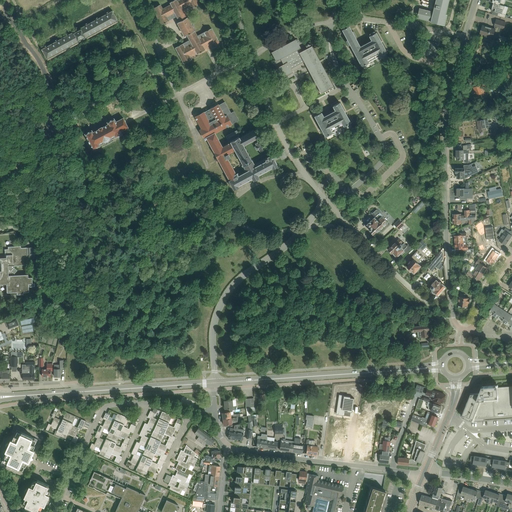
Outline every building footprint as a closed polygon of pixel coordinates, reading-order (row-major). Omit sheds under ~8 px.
[(187,34),(188,36),(190,40),(183,44),(183,43),(175,47),(184,63),(191,60),(189,55),(196,51),(197,54),(205,50),(203,47),(210,44),(213,48),(220,44),(211,28),(204,32),(197,36),(194,31),(195,30),(194,27),(194,25),(193,23),(192,21),(190,20),(188,17),(187,17),(184,12),(192,7),(192,8),(200,4),(197,0),(179,0),(177,1),(176,0),(173,0),(170,2),(171,4),(163,9),(160,4),(153,8),(162,24),(169,20),(176,15),(179,21),(177,22),(185,35),(187,34)] [(417,18),(427,20),(430,21),(444,25),(447,14),(445,14),(448,0),(435,0),(433,12),(419,8),(417,18)] [(506,15),(502,14),(505,6),(503,5),(500,4),(494,3),(491,10),(493,11),(499,13),(498,16),(503,17),(505,18),(505,17),(506,15)] [(47,45),(45,46),(44,46),(45,47),(41,49),(47,59),(79,42),(78,41),(85,37),(86,38),(118,20),(112,10),(109,12),(108,11),(106,13),(98,18),(98,17),(95,18),(96,19),(88,24),(87,23),(85,24),(85,25),(83,26),(80,28),(81,29),(76,31),(74,33),(73,32),(68,34),(68,33),(65,35),(66,36),(58,40),(57,39),(55,41),(47,46),(47,45)] [(495,19),(493,26),(504,28),(505,21),(495,19)] [(360,46),(356,39),(355,37),(356,36),(354,32),(352,32),(349,26),(348,26),(347,25),(343,27),(343,29),(342,29),(362,66),(363,65),(364,67),(368,64),(367,63),(368,62),(368,61),(379,55),(380,56),(381,55),(382,57),(386,54),(386,53),(387,52),(376,32),(369,36),(372,40),(360,46)] [(495,29),(483,25),(480,33),(485,35),(485,36),(497,40),(498,35),(494,34),(495,29)] [(306,45),(307,48),(301,51),(299,48),(301,48),(296,39),(272,52),(276,61),(281,58),(284,64),(276,69),(281,79),(293,72),(291,69),(298,65),(299,66),(301,65),(300,64),(304,62),(321,93),(326,90),(334,86),(312,46),(311,44),(309,45),(308,44),(306,45)] [(436,57),(439,44),(426,40),(422,54),(436,57)] [(502,74),(508,85),(511,83),(511,77),(509,71),(508,71),(507,68),(502,71),(503,73),(502,74)] [(485,83),(479,85),(474,87),(477,95),(480,93),(481,96),(486,94),(484,92),(488,90),(485,83)] [(200,130),(205,140),(207,139),(218,158),(216,159),(217,161),(218,162),(219,161),(230,180),(229,181),(234,189),(238,186),(252,178),(254,180),(259,177),(257,175),(272,167),(273,168),(277,165),(274,161),(281,157),(282,159),(286,157),(286,156),(287,155),(284,149),(272,156),(271,155),(267,157),(254,164),(244,145),(258,138),(257,136),(259,135),(257,131),(255,132),(253,130),(240,137),(237,130),(226,136),(230,143),(222,147),(215,133),(232,124),(239,120),(234,111),(231,113),(225,102),(219,105),(218,104),(195,117),(202,129),(200,130)] [(351,123),(345,111),(340,102),(333,106),(335,110),(324,117),(321,112),(314,116),(325,136),(327,135),(327,137),(332,135),(331,133),(332,133),(331,131),(343,125),(344,126),(345,126),(346,127),(350,125),(349,123),(351,123)] [(115,137),(122,134),(121,131),(128,127),(123,118),(116,122),(114,118),(107,122),(108,124),(102,127),(99,128),(99,129),(93,132),(92,130),(85,133),(92,147),(93,149),(100,145),(100,144),(103,142),(104,142),(105,142),(106,142),(107,141),(108,141),(109,140),(110,139),(111,138),(111,137),(114,136),(115,137)] [(489,122),(488,119),(478,121),(479,131),(486,130),(486,128),(493,127),(492,122),(489,122)] [(260,140),(258,141),(255,143),(256,145),(255,146),(257,150),(258,149),(260,152),(265,149),(264,146),(267,145),(265,141),(261,143),(260,140)] [(469,153),(470,153),(470,149),(472,149),(471,144),(463,145),(463,150),(457,150),(457,159),(463,159),(464,162),(469,162),(469,153)] [(467,168),(465,168),(456,168),(456,173),(457,173),(457,178),(465,178),(477,172),(474,166),(473,167),(471,163),(469,165),(467,165),(467,168)] [(502,189),(488,192),(489,198),(503,195),(502,189)] [(376,210),(371,215),(373,218),(367,224),(371,229),(369,230),(373,234),(376,231),(377,231),(379,229),(379,228),(383,224),(382,224),(386,221),(379,213),(380,212),(377,209),(376,210)] [(469,209),(464,210),(464,214),(461,214),(461,213),(453,214),(453,223),(462,223),(461,220),(469,220),(469,224),(472,224),(472,220),(476,219),(476,214),(476,212),(477,212),(478,211),(478,210),(478,209),(477,209),(476,209),(470,209),(469,209)] [(393,224),(394,225),(396,227),(402,222),(399,219),(393,224)] [(402,222),(396,227),(399,230),(404,225),(402,222)] [(499,240),(502,242),(506,244),(511,235),(509,233),(510,231),(505,228),(504,230),(505,230),(500,238),(499,240)] [(455,242),(468,241),(468,237),(467,237),(466,233),(458,233),(458,235),(455,235),(455,242)] [(395,256),(396,257),(403,250),(406,253),(411,248),(408,245),(406,246),(403,243),(399,239),(395,243),(388,249),(391,253),(392,252),(393,254),(393,255),(394,256),(395,256)] [(419,242),(415,246),(418,250),(420,248),(421,250),(426,245),(422,241),(420,243),(419,242)] [(468,244),(467,245),(468,242),(468,241),(455,242),(456,249),(460,248),(460,250),(466,249),(468,249),(468,244)] [(491,249),(493,250),(486,260),(493,264),(499,254),(493,250),(495,246),(494,245),(491,249)] [(14,267),(14,265),(28,265),(27,262),(31,262),(31,258),(35,258),(35,250),(33,247),(21,248),(21,246),(8,247),(8,249),(5,249),(5,257),(0,257),(0,290),(1,291),(1,284),(7,284),(7,292),(17,292),(17,294),(23,294),(23,292),(29,292),(29,286),(35,286),(34,283),(32,283),(32,277),(28,277),(28,274),(15,275),(15,273),(17,270),(14,267)] [(409,264),(407,267),(410,270),(414,273),(414,272),(415,272),(417,271),(416,270),(420,266),(417,263),(422,257),(419,254),(420,253),(417,251),(414,255),(413,255),(411,258),(413,260),(411,262),(410,261),(408,263),(409,264)] [(435,258),(431,263),(438,268),(442,263),(435,258)] [(477,263),(474,267),(484,273),(487,267),(481,263),(483,261),(479,259),(476,263),(477,263)] [(466,271),(468,272),(466,273),(468,275),(472,277),(474,275),(480,279),(484,273),(474,267),(468,263),(466,271)] [(436,294),(437,294),(444,287),(441,283),(440,284),(436,279),(433,282),(431,284),(432,285),(430,287),(430,288),(432,289),(433,289),(434,290),(434,291),(434,292),(436,294)] [(460,301),(459,308),(467,309),(468,302),(470,302),(470,299),(469,299),(469,297),(465,297),(465,294),(460,293),(459,301),(460,301)] [(500,307),(498,307),(494,304),(489,312),(494,316),(500,307)] [(494,316),(499,319),(505,311),(500,307),(494,316)] [(499,319),(504,323),(510,314),(505,311),(499,319)] [(16,318),(6,321),(8,329),(19,325),(16,318)] [(21,319),(23,332),(34,331),(33,323),(35,323),(34,318),(21,319)] [(429,332),(428,332),(428,330),(429,330),(428,325),(412,327),(413,331),(417,331),(418,337),(421,337),(429,336),(429,335),(429,334),(429,332)] [(59,365),(56,365),(54,365),(54,376),(61,376),(61,369),(64,369),(64,360),(59,360),(59,365)] [(35,373),(35,367),(35,362),(27,362),(27,367),(27,368),(22,368),(22,373),(23,373),(23,374),(23,379),(35,379),(35,373)] [(52,370),(52,365),(52,364),(47,364),(47,369),(42,369),(42,376),(50,376),(50,370),(52,370)] [(0,381),(10,382),(10,374),(10,370),(3,370),(3,371),(0,370),(0,381)] [(511,385),(498,387),(498,385),(482,386),(479,393),(471,393),(462,416),(472,420),(473,420),(474,421),(474,420),(511,417),(511,385)] [(418,386),(416,392),(423,394),(425,387),(422,386),(422,387),(418,386)] [(427,389),(426,394),(434,397),(433,401),(436,402),(440,403),(440,402),(442,402),(444,394),(427,389)] [(339,400),(337,415),(344,416),(345,410),(352,411),(354,398),(345,397),(344,401),(339,400)] [(364,400),(362,412),(400,409),(399,406),(402,405),(404,397),(399,398),(399,397),(364,400)] [(291,399),(291,408),(289,410),(289,412),(290,414),(293,414),(294,413),(295,410),(293,408),(295,408),(295,404),(297,404),(297,399),(291,399)] [(237,409),(236,406),(233,406),(233,400),(224,400),(225,409),(229,408),(229,410),(237,409)] [(433,403),(430,402),(427,409),(430,410),(434,411),(439,413),(441,406),(433,403)] [(161,427),(167,414),(162,411),(158,420),(151,416),(149,421),(161,427)] [(65,427),(71,414),(66,412),(62,420),(55,417),(53,421),(65,427)] [(106,418),(104,423),(117,428),(123,415),(118,413),(114,422),(106,418)] [(71,414),(65,427),(78,433),(80,428),(81,429),(82,426),(83,426),(86,421),(81,419),(78,427),(72,425),(76,416),(71,414)] [(168,424),(172,416),(167,414),(161,427),(174,432),(176,428),(168,424)] [(411,420),(421,424),(422,420),(428,423),(435,426),(438,417),(431,414),(429,419),(422,417),(422,418),(413,414),(411,420)] [(124,426),(128,418),(123,415),(117,428),(129,434),(131,430),(124,426)] [(241,416),(223,418),(224,425),(229,424),(232,424),(232,420),(241,419),(241,416)] [(334,424),(333,430),(344,432),(345,426),(341,425),(342,419),(332,417),(331,423),(334,424)] [(65,427),(53,421),(51,424),(51,426),(58,429),(56,434),(61,436),(65,427)] [(149,421),(148,424),(147,425),(154,429),(152,434),(157,436),(161,427),(149,421)] [(357,433),(368,434),(369,428),(372,429),(373,422),(363,421),(362,427),(358,426),(357,433)] [(108,435),(113,437),(117,428),(104,423),(102,427),(110,430),(108,435)] [(61,436),(66,438),(68,434),(76,437),(78,433),(65,427),(61,436)] [(172,437),(173,435),(174,432),(161,427),(157,436),(162,438),(164,433),(172,437)] [(215,440),(199,427),(194,433),(199,436),(196,439),(204,445),(206,443),(207,444),(208,443),(211,445),(215,440)] [(113,437),(117,440),(120,435),(127,438),(129,434),(117,428),(113,437)] [(228,438),(233,439),(234,434),(237,435),(238,429),(235,429),(230,428),(228,438)] [(244,430),(240,429),(238,429),(237,435),(234,434),(233,439),(242,441),(243,436),(243,432),(244,430)] [(30,458),(32,453),(31,452),(36,440),(17,431),(3,461),(22,470),(28,458),(30,458)] [(338,445),(342,446),(343,439),(339,439),(340,432),(330,431),(329,437),(332,438),(331,444),(338,445)] [(262,433),(261,436),(258,435),(257,442),(256,447),(266,448),(268,440),(267,434),(262,433)] [(143,435),(141,439),(153,445),(157,436),(152,434),(150,438),(143,435)] [(366,448),(367,442),(370,442),(371,436),(361,434),(360,441),(356,440),(355,447),(359,447),(366,448)] [(108,447),(113,437),(108,435),(105,440),(98,437),(96,441),(108,447)] [(153,445),(166,451),(168,446),(160,443),(162,438),(157,436),(153,445)] [(113,437),(108,447),(121,452),(123,448),(115,444),(117,440),(113,437)] [(153,445),(141,439),(139,444),(146,447),(144,452),(149,454),(153,445)] [(280,450),(292,452),(293,444),(286,443),(287,440),(281,439),(280,450)] [(277,449),(278,444),(278,441),(268,440),(266,448),(277,449)] [(308,445),(307,449),(307,454),(317,455),(317,450),(318,446),(314,446),(315,441),(312,440),(311,446),(308,445)] [(99,454),(104,456),(108,447),(96,441),(94,445),(101,449),(99,454)] [(384,441),(383,444),(380,444),(379,449),(383,449),(385,449),(384,451),(389,451),(390,441),(385,441),(384,441)] [(409,459),(409,463),(417,464),(418,462),(420,463),(425,452),(423,451),(426,445),(421,443),(417,441),(416,443),(415,443),(412,454),(410,459),(409,459)] [(301,445),(293,444),(292,452),(302,453),(304,445),(303,445),(303,443),(301,443),(301,445)] [(329,456),(340,458),(341,452),(337,451),(338,445),(331,444),(328,443),(327,450),(330,450),(329,456)] [(153,445),(149,454),(154,456),(156,452),(164,455),(166,451),(153,445)] [(181,450),(179,455),(185,457),(186,454),(189,455),(188,459),(196,462),(197,459),(194,457),(196,453),(186,445),(184,451),(181,450)] [(108,447),(104,456),(109,458),(111,453),(119,457),(121,452),(108,447)] [(354,453),(353,459),(364,461),(365,454),(368,455),(369,448),(366,448),(359,447),(358,453),(354,453)] [(385,449),(383,449),(382,454),(380,454),(379,457),(379,462),(388,463),(389,455),(389,451),(384,451),(385,449)] [(206,460),(215,461),(215,459),(216,459),(219,458),(220,455),(220,451),(214,450),(214,451),(212,451),(212,456),(209,456),(208,455),(206,455),(205,456),(205,458),(206,459),(206,460)] [(134,453),(134,455),(132,458),(145,463),(149,454),(144,452),(142,457),(134,453)] [(157,469),(159,466),(159,464),(152,461),(154,456),(149,454),(145,463),(157,469)] [(178,464),(192,470),(194,466),(196,462),(188,459),(186,462),(183,461),(185,457),(179,455),(176,460),(179,461),(178,464)] [(477,463),(479,464),(480,456),(473,455),(473,457),(470,457),(469,460),(473,461),(472,463),(477,464),(477,463)] [(486,463),(489,463),(490,460),(487,459),(487,457),(480,456),(479,464),(481,464),(486,465),(486,463)] [(132,458),(131,460),(130,462),(138,465),(136,470),(141,472),(145,463),(132,458)] [(490,460),(489,463),(492,464),(492,466),(496,467),(496,466),(498,467),(500,459),(493,458),(493,460),(490,460)] [(506,461),(500,459),(498,467),(500,467),(500,468),(505,468),(505,466),(508,467),(509,464),(509,460),(508,463),(506,463),(506,461)] [(145,463),(141,472),(146,475),(148,470),(155,473),(157,469),(145,463)] [(175,469),(178,470),(177,473),(188,478),(189,474),(192,475),(193,475),(195,471),(192,470),(178,464),(175,469)] [(219,475),(220,471),(220,466),(212,465),(212,466),(209,465),(208,474),(219,475)] [(236,476),(252,478),(252,472),(253,467),(246,466),(237,465),(237,471),(239,471),(239,476),(236,476)] [(258,483),(264,484),(265,477),(266,468),(265,468),(265,471),(260,470),(261,468),(255,467),(254,476),(254,478),(259,479),(258,483)] [(266,468),(265,477),(270,478),(269,485),(274,485),(275,478),(276,470),(276,472),(271,472),(271,469),(266,468)] [(276,470),(275,478),(280,479),(279,486),(285,486),(285,481),(286,479),(285,479),(286,473),(281,473),(282,470),(276,470)] [(143,511),(139,510),(146,495),(140,492),(140,493),(138,492),(139,491),(95,472),(94,471),(88,485),(93,488),(93,487),(95,488),(106,494),(107,494),(107,493),(107,492),(113,495),(115,496),(121,498),(120,501),(119,503),(114,511),(143,511)] [(286,471),(286,473),(285,479),(286,479),(285,481),(290,482),(290,487),(295,488),(296,481),(296,478),(297,474),(296,474),(292,474),(292,471),(286,471)] [(307,472),(300,471),(299,478),(299,481),(307,482),(308,483),(310,474),(309,474),(307,474),(307,472)] [(171,480),(176,482),(178,478),(181,480),(179,484),(187,487),(189,483),(186,482),(188,478),(177,473),(175,476),(173,474),(171,480)] [(219,475),(208,474),(207,481),(206,481),(205,484),(207,484),(207,485),(209,485),(209,486),(211,486),(211,485),(218,486),(218,485),(218,484),(219,475)] [(319,476),(310,474),(308,483),(306,492),(308,492),(306,503),(314,505),(312,511),(336,511),(340,496),(341,496),(344,486),(318,480),(319,476)] [(247,488),(251,488),(251,483),(244,482),(245,477),(252,478),(236,476),(235,481),(238,482),(237,486),(247,488)] [(35,479),(23,505),(37,511),(38,511),(44,502),(45,502),(47,497),(46,497),(51,486),(35,479)] [(187,487),(179,484),(178,487),(175,486),(176,482),(171,480),(168,485),(171,486),(169,489),(180,494),(182,490),(186,491),(187,487)] [(200,481),(199,484),(197,491),(193,500),(202,501),(203,498),(216,500),(216,493),(214,493),(210,492),(211,490),(211,486),(209,486),(209,485),(207,485),(207,484),(205,484),(206,481),(200,481)] [(433,492),(431,497),(432,497),(432,498),(438,500),(439,497),(440,497),(440,495),(443,487),(436,485),(434,492),(433,492)] [(249,499),(250,493),(247,493),(247,488),(237,486),(235,486),(235,487),(234,492),(236,492),(237,492),(236,497),(242,498),(246,498),(249,499)] [(385,491),(385,490),(378,488),(371,486),(369,493),(368,500),(367,500),(366,507),(365,507),(364,507),(363,511),(378,511),(379,511),(381,505),(381,504),(382,504),(383,498),(383,497),(384,497),(386,492),(385,491)] [(464,499),(467,500),(471,488),(464,486),(463,488),(459,487),(458,492),(457,495),(461,496),(461,494),(465,495),(464,499)] [(471,488),(467,500),(470,501),(471,498),(475,499),(476,498),(479,499),(482,491),(477,489),(477,490),(471,488)] [(281,492),(288,493),(287,500),(294,501),(295,501),(296,496),(297,491),(297,490),(281,489),(281,492)] [(486,502),(489,503),(493,492),(486,490),(485,492),(482,491),(479,499),(483,500),(484,498),(487,499),(486,502)] [(493,492),(489,503),(492,505),(493,501),(497,502),(501,504),(501,502),(504,494),(499,493),(498,494),(493,492)] [(508,506),(511,507),(511,504),(511,494),(508,493),(507,495),(504,494),(501,502),(505,504),(506,501),(509,503),(508,506)] [(443,511),(447,511),(448,511),(452,501),(440,497),(439,497),(438,500),(432,498),(432,497),(431,497),(422,495),(419,503),(443,510),(443,511)] [(249,504),(245,503),(246,498),(242,498),(236,497),(234,496),(233,502),(236,503),(235,507),(234,507),(241,508),(248,509),(249,504)] [(178,504),(167,499),(161,511),(162,511),(174,511),(175,511),(176,511),(177,511),(179,507),(177,506),(178,504)] [(295,501),(294,501),(287,500),(284,500),(280,499),(279,503),(287,504),(286,510),(293,511),(294,511),(295,506),(295,501)] [(208,507),(207,511),(206,511),(213,511),(215,505),(210,504),(208,504),(204,503),(203,507),(208,507)]
